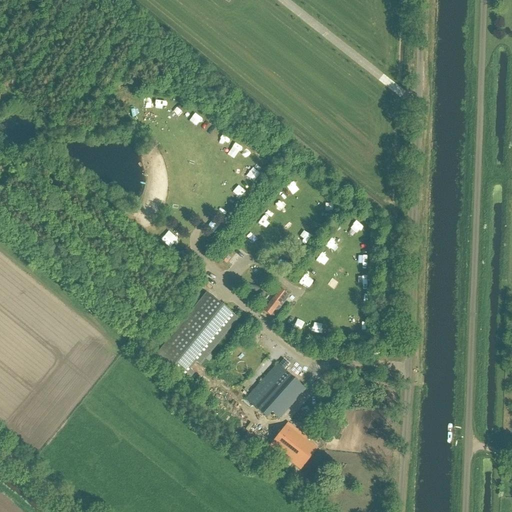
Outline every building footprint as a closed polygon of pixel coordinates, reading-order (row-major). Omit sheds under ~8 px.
[(287,295),(280,289),(263,311),(270,317),(287,295)] [(206,293),(155,356),(187,382),(194,374),(190,370),(195,363),(200,367),(238,319),(206,293)] [(244,399),(266,418),(272,412),(279,418),(305,389),(277,363),(244,399)] [(288,423),(270,446),(301,470),(318,449),(306,439),(307,438),(288,423)] [(316,437),(313,442),(317,445),(321,440),(316,437)]
